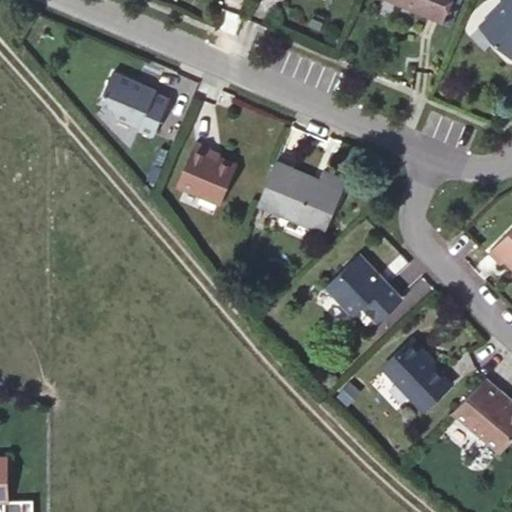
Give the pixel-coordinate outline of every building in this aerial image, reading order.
[(450,0),(393,0),(442,20),(450,0)] [(511,0),(502,0),(504,1),(480,25),(511,56),(511,55),(511,0)] [(157,90),(114,72),(102,99),(113,104),(118,115),(141,124),(139,127),(155,133),(170,98),(156,92),(157,90)] [(196,141),(177,184),(221,203),(238,164),(209,152),(211,147),(196,141)] [(276,160),(258,203),(325,232),(347,180),(324,171),(321,179),(276,160)] [(511,228),(490,250),(502,262),(506,259),(511,265),(511,228)] [(370,270),(373,267),(360,253),(327,285),(350,309),(357,310),(362,304),(378,320),(402,297),(380,273),(376,277),(370,270)] [(380,273),(373,267),(370,270),(376,277),(380,273)] [(414,336),(411,339),(432,362),(435,359),(414,336)] [(432,362),(411,339),(383,365),(424,409),(452,382),(432,362)] [(487,377),(453,410),(501,450),(511,436),(511,402),(504,396),(507,393),(487,377)] [(0,502),(20,502),(19,458),(0,458),(0,502)]
